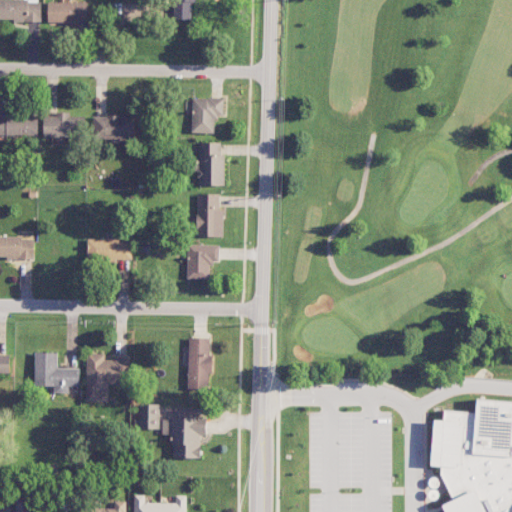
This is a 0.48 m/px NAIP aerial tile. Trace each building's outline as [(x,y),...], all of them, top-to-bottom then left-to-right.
[(0,0),(0,20),(41,21),(41,0),(39,0),(0,0)] [(173,0),(173,19),(191,19),(192,2),(199,2),(198,0),(173,0)] [(88,2),(48,2),(48,23),(88,22),(88,2)] [(223,116),(224,98),(192,98),(192,132),(215,133),(215,115),(223,116)] [(70,112),(57,112),(57,115),(44,115),(43,137),(83,138),(84,116),(70,115),(70,112)] [(0,135),(38,136),(38,115),(0,114),(0,135)] [(135,116),(93,115),(93,139),(134,140),(135,116)] [(221,142),(199,142),(199,185),(224,185),(225,154),(221,154),(221,142)] [(219,194),(197,193),(197,236),(223,237),(224,208),(219,208),(219,194)] [(0,257),(34,258),(34,237),(0,236),(0,257)] [(132,261),(133,240),(87,239),(87,260),(132,261)] [(219,245),(188,244),(187,278),(210,279),(210,261),(219,261),(219,245)] [(211,338),(189,337),(188,389),(210,389),(211,338)] [(80,368),(57,368),(58,352),(35,352),(35,386),(54,386),(54,393),(69,393),(69,387),(79,387),(80,368)] [(105,353),(86,353),(86,400),(108,400),(108,384),(129,384),(129,358),(105,358),(105,353)] [(0,373),(9,374),(10,354),(0,354),(0,373)] [(159,429),(160,404),(139,403),(138,428),(159,429)] [(206,418),(162,417),(162,434),(173,434),(172,457),(200,458),(201,434),(206,435),(206,418)] [(187,511),(188,495),(176,495),(176,502),(145,502),(145,495),(134,495),(134,511),(187,511)] [(125,511),(126,501),(115,501),(115,508),(93,508),(93,511),(73,511),(72,511),(125,511)]
